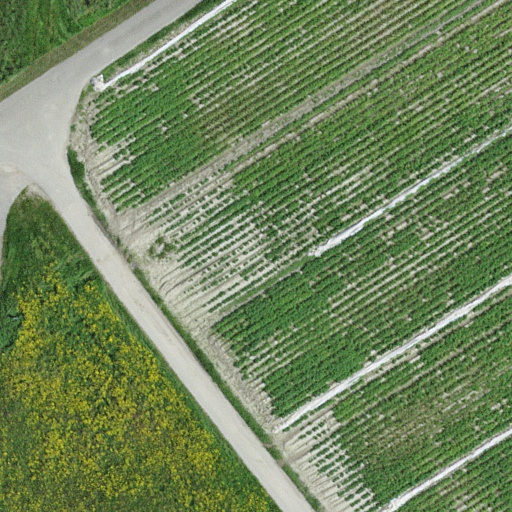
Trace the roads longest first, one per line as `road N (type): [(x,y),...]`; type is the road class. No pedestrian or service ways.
road 1 (unclassified): [(4,122),(304,511)]
road 2 (unclassified): [(4,122),(183,0)]
